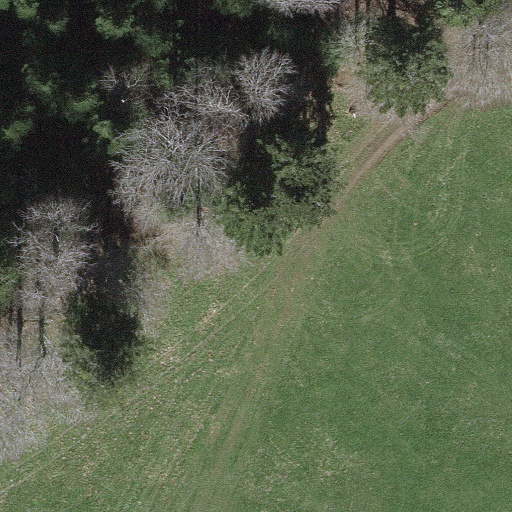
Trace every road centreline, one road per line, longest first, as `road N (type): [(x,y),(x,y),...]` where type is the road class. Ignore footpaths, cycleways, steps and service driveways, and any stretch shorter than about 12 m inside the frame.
road 1 (track): [(287,270),(361,157),(511,39)]
road 2 (track): [(287,270),(198,511)]
